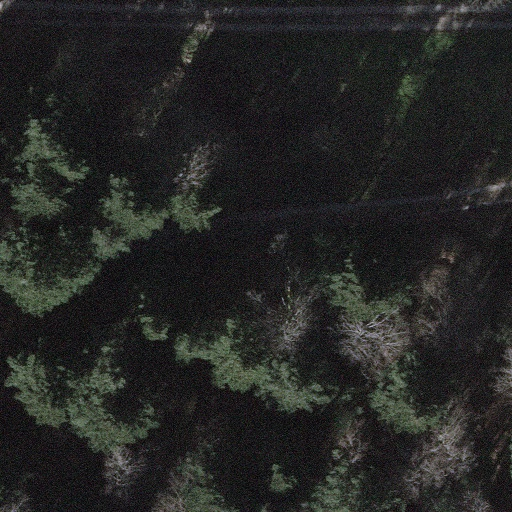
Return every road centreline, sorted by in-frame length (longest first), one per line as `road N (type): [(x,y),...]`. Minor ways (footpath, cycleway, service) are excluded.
road 1 (track): [(511,184),(427,203),(0,258)]
road 2 (track): [(511,15),(288,22),(0,17)]
